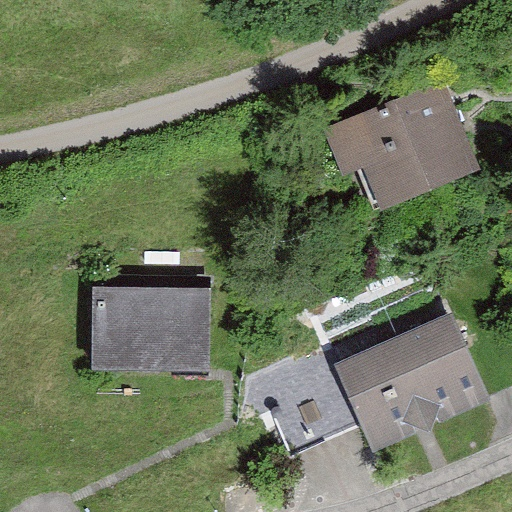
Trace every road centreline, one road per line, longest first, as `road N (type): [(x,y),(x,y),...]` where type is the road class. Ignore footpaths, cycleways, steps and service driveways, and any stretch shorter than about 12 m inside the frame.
road 1 (unclassified): [(445,0),(389,28),(179,102),(0,151)]
road 2 (residential): [(511,453),(366,511)]
